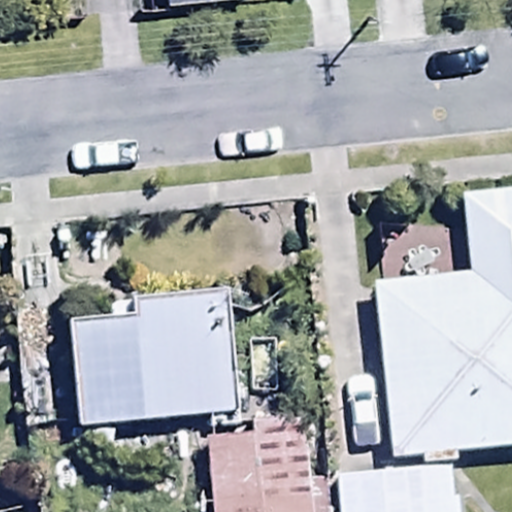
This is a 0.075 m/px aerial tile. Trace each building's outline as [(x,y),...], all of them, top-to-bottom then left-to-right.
[(246,0),(161,0),(163,14),(247,4),(246,0)] [(453,460),(511,453),(511,193),(455,200),(463,276),(368,287),(387,466),(418,463),(419,470),(454,467),(453,460)] [(66,326),(75,434),(232,422),(223,299),(128,307),(129,321),(66,326)] [(247,442),(206,444),(210,511),(302,511),(298,425),(246,428),(247,442)] [(452,511),(450,470),(332,479),(334,511),(452,511)]
